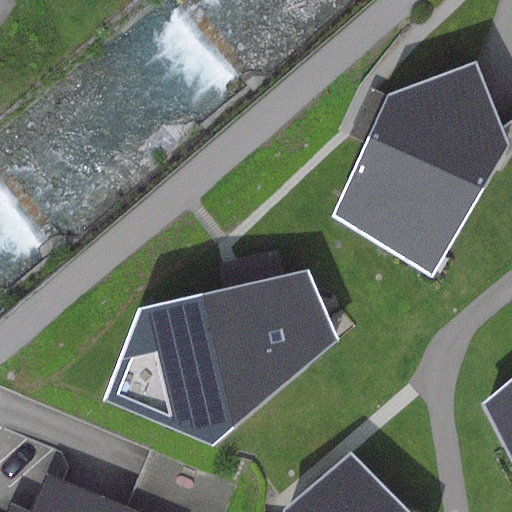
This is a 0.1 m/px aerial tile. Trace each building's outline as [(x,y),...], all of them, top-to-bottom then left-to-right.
[(382,95),(328,216),(426,272),(501,139),(471,65),(382,95)] [(301,272),(139,310),(96,400),(212,453),(328,342),(301,272)] [(511,375),(476,408),(511,481),(511,375)] [(147,448),(123,507),(134,511),(224,511),(236,483),(147,448)] [(401,511),(345,459),(277,511),(401,511)] [(134,511),(123,507),(41,473),(24,511),(134,511)]
